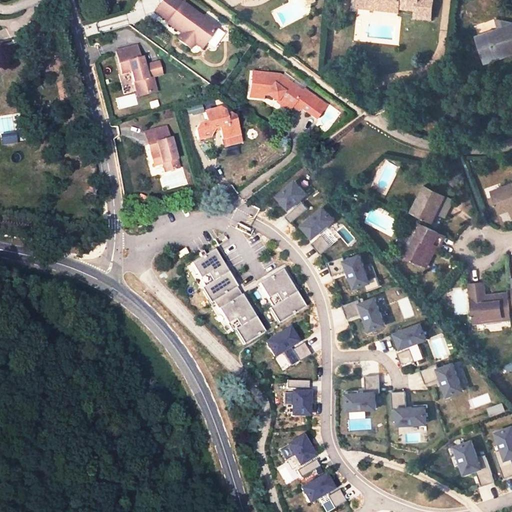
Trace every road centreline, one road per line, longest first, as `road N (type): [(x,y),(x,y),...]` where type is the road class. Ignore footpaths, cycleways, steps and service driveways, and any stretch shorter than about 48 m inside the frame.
road 1 (residential): [(64,0),(113,198),(114,242),(103,282)]
road 2 (secondary): [(240,511),(207,403),(182,359),(147,315),(103,282)]
road 3 (residential): [(359,113),(402,140),(461,149),(511,145)]
